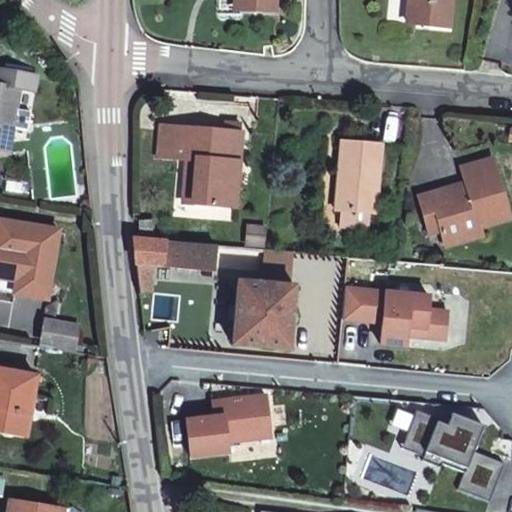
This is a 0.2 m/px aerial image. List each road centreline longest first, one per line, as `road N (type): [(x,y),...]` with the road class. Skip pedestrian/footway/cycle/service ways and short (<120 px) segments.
road 1 (residential): [(511,391),(124,360)]
road 2 (unclassified): [(108,48),(124,360)]
road 3 (residential): [(108,48),(316,69)]
road 4 (residential): [(316,69),(511,91)]
road 5 (unclassified): [(124,360),(146,511)]
